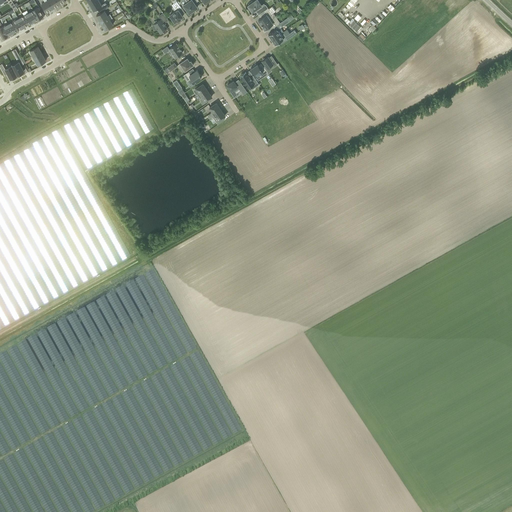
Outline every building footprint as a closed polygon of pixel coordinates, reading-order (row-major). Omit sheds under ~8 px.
[(16,7),(14,4),(11,0),(0,0),(0,2),(4,0),(10,4),(13,9),(16,7)] [(47,0),(41,4),(47,13),(53,9),(47,0)] [(55,0),(47,0),(53,9),(59,5),(55,0)] [(98,0),(96,0),(90,4),(91,6),(93,10),(98,8),(98,9),(100,12),(108,7),(105,2),(101,5),(98,0)] [(184,6),(183,7),(185,10),(186,9),(189,13),(197,7),(192,0),(190,0),(183,5),(184,6)] [(250,4),(248,5),(252,11),(255,9),(257,11),(256,11),(258,14),(265,10),(267,8),(265,5),(263,7),(261,5),(258,0),(255,0),(253,2),(252,1),(249,3),(250,4)] [(170,15),(170,16),(170,17),(171,19),(172,19),(174,22),(183,16),(178,10),(181,7),(177,1),(171,4),(173,6),(172,7),(175,11),(170,15)] [(258,20),(261,24),(270,18),(269,17),(274,14),(273,13),(276,11),(272,6),(264,12),(266,15),(258,20)] [(38,7),(33,10),(38,19),(38,20),(43,17),(38,7)] [(33,10),(28,13),(33,22),(38,19),(33,10)] [(96,15),(99,20),(107,15),(104,10),(96,15)] [(28,13),(24,15),(28,24),(33,22),(28,13)] [(154,25),(152,26),(155,30),(157,28),(160,33),(165,30),(164,29),(167,27),(164,23),(168,20),(163,13),(159,16),(161,19),(154,24),(154,25)] [(20,17),(18,18),(23,27),(26,26),(27,25),(28,24),(24,15),(20,17)] [(99,20),(102,25),(110,20),(107,15),(99,20)] [(280,23),(279,23),(281,27),(291,21),(288,17),(280,23)] [(18,18),(13,21),(18,30),(23,27),(18,18)] [(270,18),(261,24),(264,29),(269,26),(271,29),(279,23),(277,20),(273,23),(270,18)] [(359,32),(363,27),(351,18),(347,22),(359,32)] [(110,20),(102,25),(105,29),(113,25),(110,20)] [(13,21),(8,24),(13,33),(15,32),(18,30),(13,21)] [(3,27),(7,36),(13,33),(8,24),(3,27)] [(272,39),(283,31),(280,26),(268,34),(272,39)] [(286,35),(283,31),(272,39),(272,40),(273,42),(275,44),(285,37),(287,40),(297,33),(294,30),(286,35)] [(358,36),(363,41),(366,37),(362,33),(358,36)] [(175,57),(175,58),(183,52),(180,49),(181,49),(179,46),(178,46),(176,43),(169,48),(167,46),(162,50),(165,53),(170,50),(173,54),(172,54),(174,57),(175,57)] [(41,50),(38,45),(30,50),(33,55),(41,50)] [(43,55),(41,50),(33,55),(35,59),(43,55)] [(38,64),(46,60),(43,55),(35,59),(38,64)] [(263,61),(262,61),(265,66),(264,67),(264,68),(268,73),(269,74),(272,71),(269,67),(273,65),(274,66),(277,64),(275,61),(272,63),(268,57),(266,59),(264,58),(262,59),(263,61)] [(185,70),(193,64),(190,61),(189,61),(187,58),(180,63),(178,65),(179,67),(181,65),(185,70)] [(12,65),(17,75),(18,75),(17,75),(17,74),(19,73),(19,74),(24,71),(21,65),(20,64),(23,63),(23,64),(24,64),(21,59),(17,60),(18,62),(12,65)] [(170,71),(177,66),(174,63),(167,67),(170,71)] [(253,67),(250,69),(256,77),(261,73),(263,77),(268,73),(264,68),(262,70),(258,64),(256,65),(256,64),(253,66),(253,67)] [(5,68),(2,70),(4,75),(7,73),(10,79),(17,75),(12,65),(11,65),(12,65),(5,69),(5,68)] [(190,79),(193,83),(201,78),(200,77),(201,76),(197,70),(190,75),(188,72),(183,75),(187,81),(190,79)] [(246,72),(240,76),(243,80),(242,81),(245,84),(248,88),(257,82),(251,72),(247,75),(246,72)] [(176,80),(173,82),(181,95),(185,92),(176,80)] [(233,81),(227,85),(230,90),(229,91),(234,98),(238,95),(235,91),(240,87),(244,94),(247,92),(241,83),(238,86),(236,83),(236,84),(233,81)] [(196,88),(199,93),(206,88),(203,84),(196,88)] [(202,97),(209,92),(206,88),(199,93),(197,94),(200,98),(202,97)] [(209,92),(202,97),(205,101),(212,96),(209,92)] [(216,103),(209,107),(212,112),(219,107),(216,103)] [(215,116),(222,111),(219,107),(212,112),(210,114),(213,118),(213,117),(215,116)] [(215,116),(213,117),(216,122),(218,124),(224,120),(222,117),(225,116),(222,111),(215,116)]
